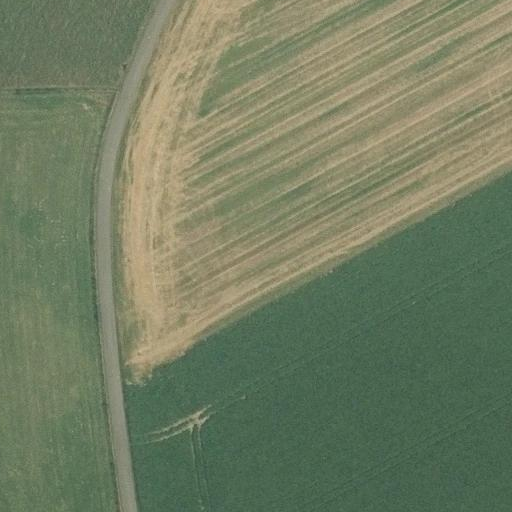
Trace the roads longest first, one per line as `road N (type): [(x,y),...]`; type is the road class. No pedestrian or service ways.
road 1 (unclassified): [(133,511),(101,178),(169,0)]
road 2 (track): [(0,464),(125,466)]
